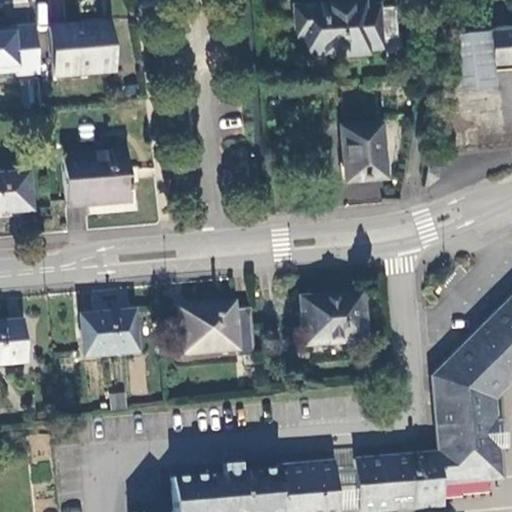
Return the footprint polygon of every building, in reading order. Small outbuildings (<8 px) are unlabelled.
[(365,6),(365,2),(295,8),(298,38),(305,37),(306,58),(370,53),(369,49),(384,48),(380,4),(365,6)] [(111,67),(107,26),(48,31),(52,78),(74,77),(74,71),(111,67)] [(452,93),(463,94),(496,90),(494,69),(511,66),(511,32),(493,34),(448,40),(452,93)] [(0,72),(18,71),(15,33),(0,34),(0,72)] [(280,95),(280,103),(315,100),(315,94),(314,91),(280,95)] [(316,109),(337,107),(335,92),(315,94),(315,100),(316,109)] [(385,179),(380,127),(340,130),(345,182),(385,179)] [(127,200),(122,149),(61,156),(66,207),(127,200)] [(427,162),(423,193),(437,181),(439,161),(427,162)] [(0,212),(30,210),(27,173),(0,175),(0,212)] [(511,295),(429,380),(436,455),(353,461),(354,471),(356,509),(387,507),(386,500),(410,499),(411,505),(441,503),(440,486),(457,484),(488,482),(485,452),(479,453),(478,427),(484,426),(481,398),(511,366),(511,295)] [(366,345),(362,299),(299,303),(303,349),(366,345)] [(254,358),(251,312),(234,314),(234,307),(178,311),(180,359),(202,357),(202,354),(235,352),(235,359),(254,358)] [(135,354),(131,314),(79,319),(83,358),(135,354)] [(0,363),(23,362),(21,323),(0,324),(0,363)] [(500,481),(500,479),(498,453),(495,422),(494,402),(511,383),(511,366),(481,398),(484,426),(478,427),(479,453),(485,452),(488,482),(500,481)] [(109,393),(110,409),(126,408),(125,392),(109,393)] [(495,422),(498,453),(505,452),(502,422),(495,422)] [(332,473),(331,463),(276,467),(276,470),(279,511),(311,511),(335,510),(332,473)] [(279,511),(276,470),(238,472),(220,474),(171,479),(174,511),(172,511),(229,511),(228,498),(243,497),(244,511),(279,511)] [(356,509),(354,471),(332,473),(335,510),(356,509)]
